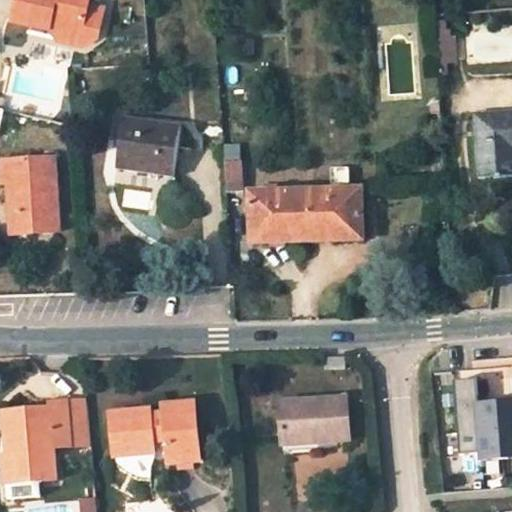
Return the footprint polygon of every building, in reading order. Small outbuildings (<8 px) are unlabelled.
[(56,22),(67,24),(65,29),(63,39),(88,44),(100,37),(107,5),(92,2),(92,0),(19,0),(17,13),(16,18),(55,27),(56,22)] [(437,21),(440,74),(448,74),(447,62),(457,61),(455,35),(450,36),(450,28),(448,29),(448,20),(437,21)] [(67,24),(56,22),(55,27),(63,39),(65,29),(67,24)] [(511,114),(476,117),(480,181),(511,179),(511,114)] [(184,127),(126,119),(119,168),(176,176),(184,127)] [(63,232),(58,159),(3,162),(5,184),(11,183),(15,236),(63,232)] [(229,189),(245,188),(244,163),(227,164),(229,189)] [(450,194),(449,177),(372,181),(373,198),(450,194)] [(362,190),(253,194),(255,243),(365,239),(362,190)] [(346,358),(326,359),(327,370),(347,369),(346,358)] [(477,381),(455,383),(462,457),(483,456),(483,462),(511,459),(511,404),(480,407),(477,381)] [(351,441),(348,399),(281,403),(284,443),(320,441),(320,444),(351,441)] [(91,445),(88,401),(51,404),(51,409),(6,413),(9,456),(19,456),(20,483),(11,484),(12,498),(43,496),(42,482),(57,480),(55,449),(91,445)] [(201,461),(196,405),(164,407),(165,415),(154,415),(153,411),(112,415),(117,459),(148,456),(155,446),(155,439),(167,438),(170,464),(201,461)] [(320,450),(320,444),(320,441),(284,443),(285,453),(320,450)] [(148,456),(117,459),(122,466),(131,473),(142,478),(154,477),(153,469),(157,459),(155,446),(148,456)] [(9,456),(6,456),(8,485),(11,484),(20,483),(19,456),(9,456)] [(80,499),(80,511),(97,511),(96,497),(80,499)]
